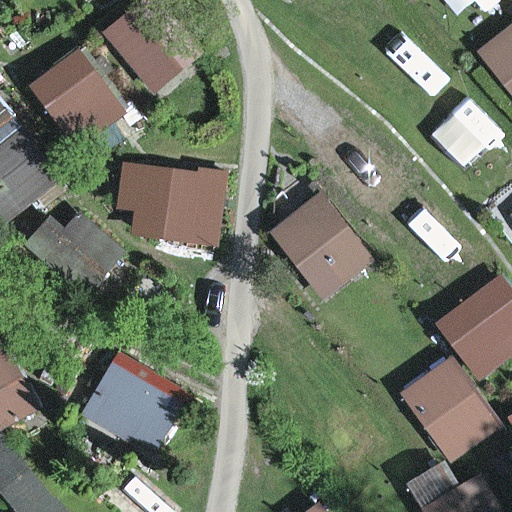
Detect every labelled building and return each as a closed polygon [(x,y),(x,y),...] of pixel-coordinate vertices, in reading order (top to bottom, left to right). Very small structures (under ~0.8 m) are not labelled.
[(144,0),(117,23),(174,89),(225,46),(184,0),(144,0)] [(447,0),(451,8),(467,0),(447,0)] [(511,26),(492,43),(511,68),(511,26)] [(97,41),(46,79),(86,133),(109,116),(124,136),(152,115),(97,41)] [(0,198),(18,222),(78,177),(38,125),(0,154),(0,198)] [(450,201),(390,127),(343,164),(388,220),(415,199),(430,218),(450,201)] [(232,240),(242,165),(213,161),(212,169),(160,161),(150,229),(232,240)] [(342,296),(389,261),(337,191),(289,226),(342,296)] [(99,293),(141,243),(96,206),(84,221),(65,205),(35,240),(99,293)] [(511,360),(511,273),(454,318),(497,373),(511,360)] [(0,439),(65,404),(5,293),(0,295),(0,439)] [(96,404),(170,449),(207,389),(133,343),(96,404)] [(463,455),(511,421),(463,352),(414,387),(463,455)] [(92,511),(26,427),(0,447),(0,464),(37,511),(92,511)] [(443,511),(511,511),(511,498),(496,470),(439,503),(443,511)] [(345,511),(335,497),(314,511),(345,511)]
